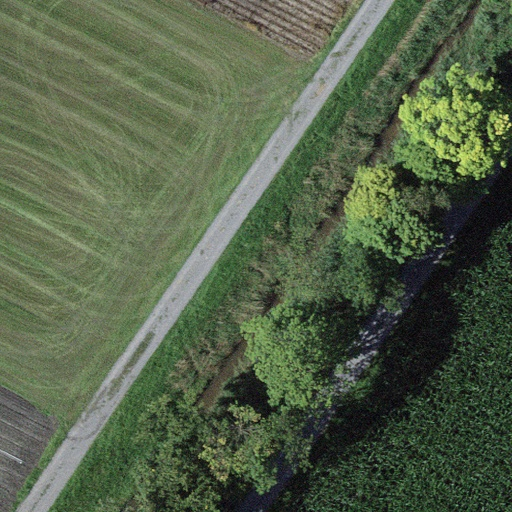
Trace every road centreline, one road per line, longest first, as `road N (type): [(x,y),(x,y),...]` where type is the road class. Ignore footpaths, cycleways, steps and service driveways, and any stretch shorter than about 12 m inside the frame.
road 1 (track): [(387,0),(42,511)]
road 2 (track): [(511,140),(256,511)]
